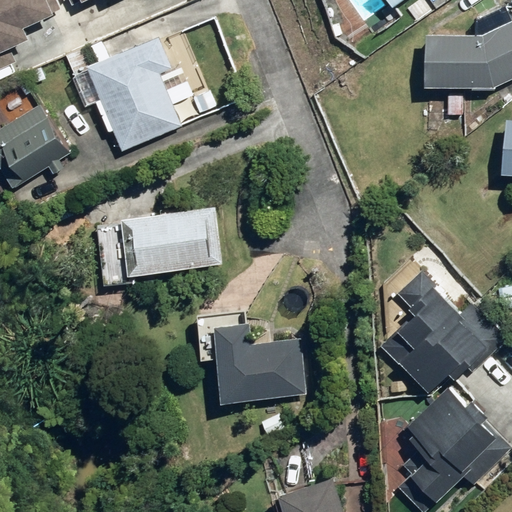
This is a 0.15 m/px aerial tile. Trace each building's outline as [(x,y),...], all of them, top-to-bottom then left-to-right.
[(0,0),(0,51),(27,39),(21,26),(60,8),(56,0),(0,0)] [(511,35),(508,27),(477,40),(428,37),(426,86),(488,90),(511,79),(511,35)] [(169,33),(99,60),(131,144),(189,122),(168,67),(180,62),(169,33)] [(487,93),(433,89),(431,111),(485,115),(487,93)] [(49,104),(0,130),(0,154),(18,186),(77,153),(49,104)] [(511,120),(507,120),(502,173),(511,174),(511,120)] [(224,200),(131,210),(138,268),(230,258),(224,200)] [(390,335),(434,385),(498,331),(437,260),(406,287),(423,307),(390,335)] [(261,315),(227,318),(234,395),(315,388),(310,334),(263,338),(261,315)] [(409,479),(435,507),(511,437),(511,434),(464,381),(416,424),(440,451),(409,479)] [(352,511),(341,473),(292,487),(299,511),(352,511)]
